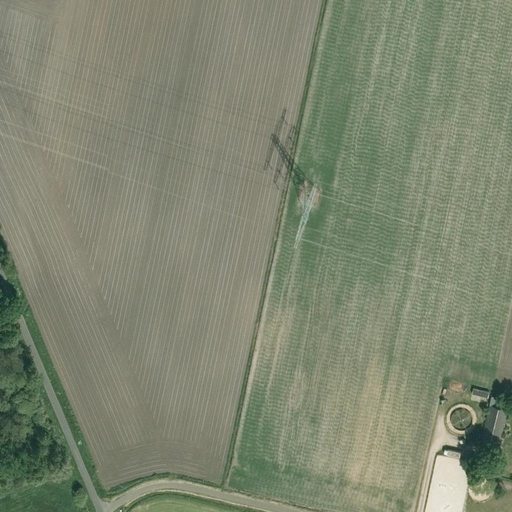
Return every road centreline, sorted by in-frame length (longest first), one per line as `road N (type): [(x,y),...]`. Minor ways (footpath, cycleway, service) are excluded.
road 1 (unclassified): [(100,511),(0,271)]
road 2 (unclassified): [(290,511),(177,485),(139,491),(101,511)]
